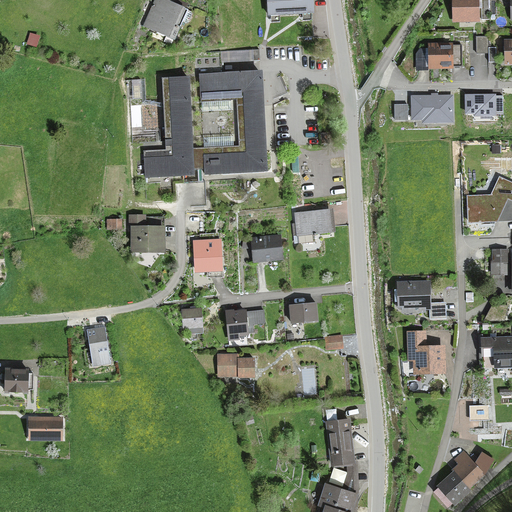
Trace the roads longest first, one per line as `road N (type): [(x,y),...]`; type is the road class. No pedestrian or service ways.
road 1 (residential): [(454,194),(460,346),(422,511)]
road 2 (residential): [(0,320),(156,300),(178,271),(179,206)]
road 3 (tertiary): [(361,286),(378,511)]
road 4 (tertiary): [(350,113),(361,286)]
road 5 (residential): [(225,300),(361,286)]
road 6 (residential): [(511,83),(409,86),(378,72)]
